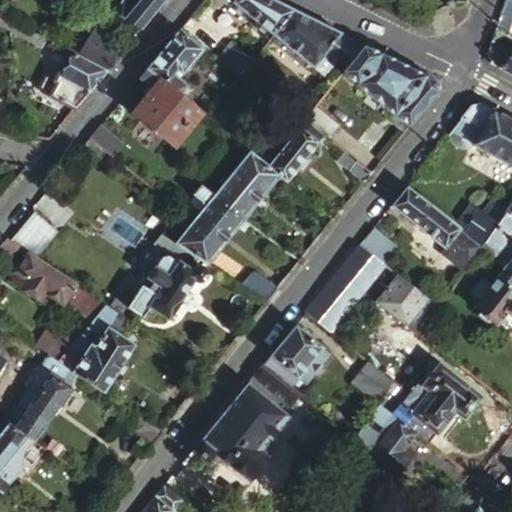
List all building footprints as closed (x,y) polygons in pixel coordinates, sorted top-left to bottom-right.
[(0,0),(0,14),(4,17),(13,0),(0,0)] [(115,0),(112,5),(119,10),(116,13),(122,17),(123,16),(136,0),(115,0)] [(136,0),(123,16),(140,29),(163,0),(136,0)] [(294,10),(273,0),(227,0),(273,37),(294,10)] [(115,15),(95,4),(84,17),(105,29),(115,15)] [(365,44),(294,10),(273,37),(323,79),(336,62),(345,69),(365,44)] [(4,17),(0,14),(0,26),(39,49),(45,39),(34,34),(4,17)] [(105,29),(109,31),(117,16),(115,15),(105,29)] [(63,50),(74,31),(44,16),(34,34),(45,39),(63,50)] [(511,35),(495,26),(486,53),(489,63),(511,75),(511,35)] [(104,73),(119,54),(74,31),(63,50),(73,56),(104,73)] [(178,31),(146,69),(179,107),(187,88),(177,80),(201,50),(178,31)] [(365,44),(345,69),(340,75),(407,129),(438,91),(434,78),(365,44)] [(238,80),(249,66),(228,49),(217,63),(238,80)] [(104,73),(73,56),(62,75),(56,70),(52,71),(40,90),(73,110),(104,73)] [(179,107),(146,69),(140,76),(158,90),(128,125),(172,160),(203,124),(179,107)] [(470,105),(448,132),(511,168),(511,121),(478,104),(470,105)] [(314,109),(304,121),(324,137),(330,141),(339,129),(314,109)] [(304,121),(267,167),(279,176),(286,182),(324,137),(304,121)] [(100,124),(88,139),(104,152),(111,158),(122,143),(100,124)] [(235,141),(224,132),(215,142),(219,145),(216,150),(223,156),(235,141)] [(93,167),(104,152),(88,139),(77,153),(93,167)] [(267,167),(248,151),(221,187),(206,176),(198,186),(244,219),(279,176),(267,167)] [(370,173),(355,162),(349,170),(364,181),(370,173)] [(198,186),(191,195),(200,201),(192,211),(198,215),(176,241),(200,257),(209,263),(244,219),(198,186)] [(404,187),(390,205),(442,249),(444,245),(465,262),(471,255),(477,247),(452,226),(404,187)] [(511,195),(506,204),(502,210),(484,237),(478,246),(491,255),(511,226),(511,195)] [(452,226),(477,247),(478,246),(484,237),(502,210),(491,201),(480,215),(469,206),(452,226)] [(33,213),(11,241),(21,247),(28,251),(38,258),(58,232),(33,213)] [(502,264),(511,250),(511,226),(491,255),(502,264)] [(371,228),(358,244),(378,260),(391,245),(371,228)] [(200,257),(176,241),(162,232),(156,238),(195,264),(200,257)] [(11,241),(7,238),(0,246),(0,252),(12,261),(21,247),(11,241)] [(358,244),(304,311),(325,328),(369,272),(378,260),(358,244)] [(192,271),(162,250),(126,305),(143,316),(149,307),(167,318),(194,276),(198,279),(201,280),(202,280),(203,280),(203,279),(205,276),(205,273),(205,270),(203,268),(202,267),(201,267),(197,268),(196,269),(192,271)] [(511,250),(502,264),(489,281),(482,275),(477,276),(470,284),(470,288),(478,294),(473,300),(478,304),(476,307),(489,317),(491,314),(496,318),(507,304),(511,308),(511,250)] [(38,258),(28,251),(11,277),(41,298),(48,289),(64,299),(75,282),(38,258)] [(432,304),(378,260),(369,272),(378,280),(369,290),(415,326),(432,304)] [(266,302),(277,288),(250,270),(241,285),(266,302)] [(103,300),(70,342),(57,360),(77,374),(103,391),(134,347),(109,331),(113,329),(121,317),(121,312),(103,300)] [(445,314),(432,304),(415,326),(427,335),(445,314)] [(57,360),(70,342),(43,322),(29,342),(44,352),(57,360)] [(295,323),(263,362),(289,384),(321,344),(295,323)] [(57,360),(44,352),(22,386),(31,392),(20,409),(11,403),(0,419),(0,421),(2,422),(26,438),(32,442),(77,374),(57,360)] [(263,362),(249,379),(285,410),(300,393),(289,384),(263,362)] [(394,384),(366,362),(353,377),(381,400),(394,384)] [(381,400),(378,403),(413,431),(427,443),(453,410),(466,420),(480,402),(441,371),(428,388),(421,383),(409,397),(394,384),(381,400)] [(244,385),(192,449),(206,462),(214,451),(247,478),(266,456),(259,449),(284,417),(244,385)] [(413,431),(378,403),(351,436),(394,473),(409,454),(400,447),(413,431)] [(162,431),(136,413),(125,428),(151,445),(162,431)] [(26,438),(2,422),(0,424),(0,489),(0,490),(4,485),(0,482),(0,477),(3,479),(6,473),(4,470),(26,438)] [(467,474),(435,449),(424,461),(457,487),(467,474)] [(176,469),(164,484),(181,498),(187,503),(199,489),(176,469)] [(169,511),(181,498),(164,484),(141,511),(169,511)]
